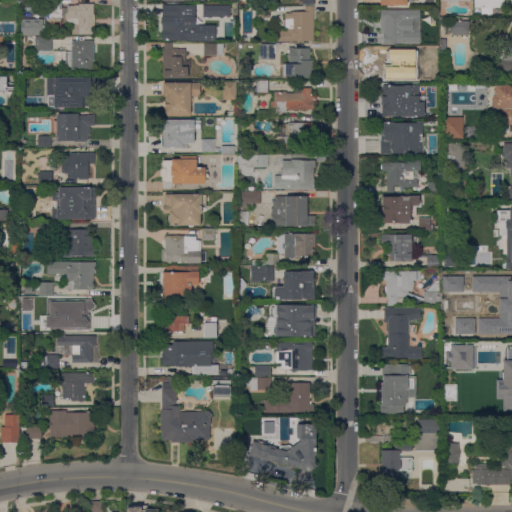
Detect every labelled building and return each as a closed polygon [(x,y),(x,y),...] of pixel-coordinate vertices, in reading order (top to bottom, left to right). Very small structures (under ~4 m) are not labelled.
[(94,4),(94,15),(95,15),(95,27),(94,27),(94,35),(79,35),(79,34),(72,34),(72,25),(67,25),(67,19),(66,19),(66,14),(62,14),(62,18),(61,18),(61,21),(49,21),(49,0),(62,0),(62,8),(67,8),(67,6),(74,6),(74,5),(79,5),(79,4),(94,4)] [(481,14),(481,7),(474,7),(474,3),(473,3),(473,0),(505,0),(505,8),(493,8),(493,14),(481,14)] [(161,5),(195,6),(195,17),(195,25),(215,26),(215,41),(160,41),(160,33),(161,33),(161,27),(161,17),(161,5)] [(231,5),(231,17),(226,17),(223,17),(219,17),(215,17),(215,16),(203,16),(203,5),(231,5)] [(258,18),(258,7),(270,7),(270,18),(258,18)] [(314,41),(292,41),(274,41),(275,31),(280,31),(280,32),(281,32),(281,31),(287,31),(287,29),(285,29),(285,27),(284,27),(284,21),(285,21),(285,13),(291,13),(291,11),(305,12),(305,7),(314,7),(314,41)] [(420,10),(420,43),(401,43),(401,42),(396,42),(396,44),(383,44),(383,33),(380,33),(380,10),(420,10)] [(21,35),(21,19),(43,19),(43,35),(21,35)] [(452,35),(452,31),(450,31),(450,21),(470,21),(470,31),(468,31),(468,35),(452,35)] [(511,71),(498,71),(497,59),(497,49),(498,49),(497,35),(509,35),(509,23),(511,23),(511,71)] [(52,37),(52,51),(35,51),(35,37),(52,37)] [(93,41),(93,46),(94,46),(94,60),(94,62),(92,62),(93,71),(72,71),(72,66),(65,66),(65,52),(72,52),(72,41),(93,41)] [(163,79),(163,50),(164,50),(164,44),(172,44),(172,49),(178,49),(178,50),(185,50),(186,60),(191,60),(191,69),(188,69),(188,78),(163,79)] [(223,44),(223,55),(217,55),(204,55),(204,44),(223,44)] [(274,59),(261,59),(261,44),(274,44),(274,59)] [(406,76),(397,76),(397,83),(387,83),(388,76),(386,76),(386,74),(386,70),(386,68),(385,68),(385,65),(382,65),(382,62),(381,62),(381,58),(382,58),(382,55),(383,55),(383,47),(401,47),(401,52),(396,52),(396,55),(407,55),(407,54),(409,54),(409,55),(411,55),(411,56),(412,56),(412,58),(411,58),(410,65),(406,65),(406,76)] [(285,63),(289,63),(289,52),(287,52),(287,50),(289,50),(289,48),(293,48),(310,48),(310,60),(313,60),(313,64),(314,64),(314,78),(285,78),(285,63)] [(434,70),(434,82),(423,83),(422,70),(434,70)] [(47,96),(46,97),(46,77),(95,78),(95,92),(93,92),(93,96),(91,96),(91,107),(53,107),(47,107),(47,96)] [(257,81),(268,81),(268,93),(257,93),(257,81)] [(223,82),(236,82),(236,100),(223,100),(223,82)] [(200,83),(200,97),(192,97),(193,100),(193,103),(192,106),(190,106),(190,113),(191,113),(191,117),(164,116),(165,97),(163,97),(163,83),(200,83)] [(403,117),(403,116),(393,116),(382,116),(382,104),(381,104),(381,88),(382,87),(382,85),(393,85),(393,86),(403,86),(403,85),(418,85),(418,102),(424,102),(424,117),(403,117)] [(511,85),(511,125),(501,125),(501,111),(486,111),(486,86),(495,86),(495,85),(511,85)] [(286,110),(286,113),(276,113),(276,108),(271,108),(271,101),(274,101),(274,92),(287,92),(287,93),(295,93),(295,88),(311,88),(311,95),(314,95),(314,96),(316,96),(316,102),(314,102),(314,110),(286,110)] [(436,106),(437,120),(426,120),(426,106),(436,106)] [(79,114),(79,115),(88,115),(95,115),(95,126),(90,126),(90,134),(88,134),(88,141),(86,141),(86,142),(77,142),(77,141),(57,141),(57,133),(53,133),(53,121),(57,121),(56,114),(79,114)] [(167,149),(167,147),(166,147),(166,142),(167,142),(167,138),(166,138),(166,134),(163,134),(162,120),(195,119),(195,132),(196,143),(189,143),(189,148),(167,149)] [(314,123),(314,130),(311,130),(311,143),(303,143),(303,149),(294,149),(294,148),(287,148),(287,144),(277,144),(277,136),(280,136),(280,124),(289,124),(289,122),(314,123)] [(387,136),(384,136),(384,135),(383,135),(383,132),(381,132),(381,122),(388,122),(388,123),(404,123),(417,123),(417,132),(413,132),(413,143),(407,143),(407,149),(403,149),(403,148),(387,148),(387,136)] [(463,139),(444,139),(444,141),(440,141),(440,137),(443,137),(442,125),(463,125),(463,139)] [(421,136),(437,135),(437,153),(421,154),(421,136)] [(51,136),(51,147),(38,147),(38,136),(51,136)] [(214,147),(222,148),(222,149),(220,149),(220,153),(202,153),(202,139),(214,139),(214,147)] [(463,143),(463,144),(465,144),(465,171),(463,171),(463,172),(445,172),(445,143),(463,143)] [(511,201),(508,201),(508,186),(510,186),(510,169),(505,169),(505,158),(504,158),(504,157),(502,157),(502,152),(503,152),(503,144),(511,144),(511,201)] [(87,153),(95,153),(95,164),(90,164),(89,178),(88,178),(88,180),(79,180),(79,178),(78,178),(78,179),(73,179),(73,178),(68,178),(68,173),(62,173),(62,162),(58,162),(58,153),(87,153)] [(239,155),(269,155),(269,167),(254,167),(254,173),(253,175),(251,176),(249,176),(247,176),(245,176),(244,175),(242,173),(242,170),(238,170),(239,155)] [(172,184),(172,183),(163,183),(163,181),(162,180),(162,179),(163,178),(162,178),(162,169),(163,169),(162,167),(162,166),(162,164),(164,160),(171,160),(171,159),(181,160),(181,156),(196,156),(196,160),(198,160),(198,167),(205,168),(205,170),(207,170),(207,174),(208,174),(209,176),(208,177),(207,178),(207,182),(205,182),(205,184),(172,184)] [(291,161),(291,159),(306,160),(316,160),(315,168),(314,168),(314,178),(314,190),(285,190),(285,189),(274,189),(275,176),(282,176),(282,161),(291,161)] [(417,188),(400,187),(400,185),(394,185),(394,193),(387,193),(387,172),(382,172),(382,163),(390,163),(390,162),(402,162),(406,163),(406,160),(421,161),(421,171),(413,172),(413,180),(417,180),(417,188)] [(53,172),(53,185),(39,185),(39,172),(53,172)] [(439,182),(439,194),(428,194),(428,182),(429,182),(439,182)] [(96,187),(96,199),(95,199),(95,205),(96,205),(96,219),(52,219),(52,209),(54,209),(54,201),(52,201),(52,193),(59,193),(59,187),(96,187)] [(261,192),(261,203),(247,203),(247,208),(241,208),(241,201),(239,201),(239,195),(241,195),(241,193),(261,192)] [(202,194),(202,195),(206,195),(206,196),(209,196),(209,201),(206,201),(206,208),(201,208),(201,222),(200,226),(170,226),(170,214),(163,214),(163,207),(165,207),(165,194),(202,194)] [(308,196),(307,216),(316,216),(316,226),(272,226),(272,208),(273,208),(273,201),(275,201),(275,196),(308,196)] [(382,197),(419,196),(419,206),(415,206),(415,214),(411,219),(412,223),(410,223),(400,224),(400,222),(382,223),(382,197)] [(511,268),(501,269),(501,262),(499,262),(499,255),(505,255),(506,228),(504,228),(505,219),(509,219),(509,209),(511,209),(511,268)] [(0,210),(8,210),(8,220),(0,220),(0,210)] [(249,227),(239,227),(240,211),(249,211),(249,227)] [(431,218),(431,225),(440,225),(440,231),(432,231),(419,231),(419,218),(431,218)] [(39,223),(53,223),(53,234),(39,234),(39,223)] [(48,257),(48,247),(55,247),(55,245),(65,245),(65,239),(66,239),(66,235),(65,235),(65,230),(66,230),(66,229),(70,229),(70,230),(89,230),(89,236),(93,236),(93,256),(70,256),(70,257),(48,257)] [(202,240),(202,230),(215,229),(215,240),(202,240)] [(315,246),(312,246),(312,258),(285,258),(285,254),(279,254),(279,265),(266,265),(266,254),(278,254),(278,234),(315,234),(315,246)] [(413,235),(413,261),(390,261),(390,255),(387,255),(387,243),(381,243),(381,234),(388,234),(413,235)] [(162,250),(165,250),(165,236),(175,236),(175,235),(179,235),(179,236),(184,236),(196,236),(196,240),(199,240),(199,241),(201,241),(201,252),(206,252),(206,262),(201,262),(201,263),(188,264),(188,262),(182,262),(182,263),(178,263),(178,262),(172,262),(172,263),(164,263),(164,262),(162,262),(162,250)] [(10,258),(10,243),(18,243),(18,258),(10,258)] [(443,252),(458,251),(459,266),(443,266),(443,252)] [(439,255),(439,267),(427,268),(427,256),(439,255)] [(95,262),(95,269),(96,269),(96,274),(93,274),(93,283),(95,284),(94,288),(93,288),(93,290),(66,290),(66,274),(47,274),(48,262),(95,262)] [(166,267),(189,267),(189,271),(199,271),(199,285),(191,285),(191,293),(183,293),(183,300),(164,300),(164,297),(163,297),(163,287),(162,287),(162,280),(166,280),(166,267)] [(275,277),(274,277),(274,282),(251,282),(251,267),(275,267),(275,277)] [(313,271),(313,286),(315,286),(315,299),(302,299),(302,300),(275,300),(275,299),(273,299),(273,288),(275,288),(275,286),(283,286),(283,282),(284,282),(284,272),(313,271)] [(388,297),(387,297),(387,292),(386,292),(386,287),(387,287),(387,281),(382,281),(382,271),(421,271),(421,281),(413,281),(413,291),(408,291),(408,304),(398,304),(398,306),(387,306),(388,297)] [(511,335),(502,335),(502,317),(508,317),(508,304),(511,304),(511,292),(509,292),(509,273),(511,273),(511,335)] [(467,295),(443,295),(444,274),(467,274),(467,295)] [(440,280),(440,292),(439,292),(439,306),(424,306),(424,291),(427,291),(427,289),(429,289),(437,280),(440,280)] [(54,296),(39,296),(39,283),(54,283),(54,296)] [(94,299),(94,332),(83,332),(83,325),(70,325),(70,323),(64,323),(64,318),(56,318),(56,310),(47,310),(47,299),(94,299)] [(316,319),(315,319),(315,327),(316,327),(316,337),(311,337),(311,338),(306,338),(306,337),(276,337),(276,316),(272,315),(272,308),(274,307),(274,306),(316,306),(316,319)] [(421,308),(421,320),(415,320),(415,321),(411,321),(411,323),(410,323),(410,330),(409,330),(409,348),(422,348),(422,359),(408,359),(408,358),(390,358),(382,358),(382,348),(388,348),(388,345),(387,345),(387,338),(388,338),(388,322),(384,322),(384,308),(421,308)] [(189,316),(189,324),(185,324),(185,332),(163,332),(163,318),(169,318),(169,316),(189,316)] [(205,338),(205,323),(211,323),(211,318),(216,317),(217,338),(205,338)] [(53,332),(40,331),(41,319),(53,319),(53,332)] [(57,336),(96,336),(96,347),(92,347),(92,363),(71,363),(72,345),(57,346),(57,336)] [(162,352),(163,352),(163,345),(172,345),(172,342),(213,341),(213,360),(211,360),(211,365),(218,365),(218,375),(193,375),(193,368),(188,368),(188,367),(177,367),(177,366),(166,366),(162,366),(162,352)] [(312,370),(308,370),(308,371),(303,371),(303,370),(291,370),(291,369),(284,369),(284,367),(282,367),(282,363),(276,363),(276,352),(279,352),(279,351),(277,350),(277,346),(279,342),(302,343),(302,342),(313,342),(313,345),(314,345),(313,349),(312,350),(312,370)] [(511,410),(511,346),(505,347),(505,359),(501,359),(501,379),(494,379),(494,399),(501,399),(501,411),(511,410)] [(59,369),(46,369),(47,368),(39,367),(39,356),(45,356),(45,355),(59,355),(59,369)] [(384,414),(384,406),(381,406),(381,383),(382,383),(382,364),(410,365),(410,375),(408,375),(408,378),(410,378),(410,387),(407,387),(407,390),(409,390),(408,398),(412,398),(412,413),(404,413),(404,414),(384,414)] [(271,365),(271,377),(255,377),(255,365),(271,365)] [(86,383),(86,387),(85,387),(85,395),(86,395),(86,398),(85,399),(85,402),(72,402),(72,401),(71,401),(71,398),(62,398),(62,386),(59,386),(59,384),(55,384),(55,374),(67,374),(67,373),(95,373),(95,383),(86,383)] [(240,378),(271,378),(271,390),(249,390),(249,384),(240,385),(240,378)] [(231,387),(230,387),(231,400),(214,400),(214,396),(213,396),(213,386),(213,381),(231,380),(231,387)] [(211,425),(210,425),(210,440),(196,440),(193,440),(193,443),(171,442),(171,440),(162,440),(162,430),(161,430),(161,409),(162,409),(162,382),(176,382),(176,404),(174,404),(174,406),(180,406),(180,412),(205,412),(206,411),(209,411),(212,414),(212,417),(211,417),(211,425)] [(310,404),(313,404),(314,413),(265,413),(265,400),(279,400),(279,402),(288,402),(288,389),(286,389),(286,388),(285,388),(285,387),(284,387),(284,384),(286,384),(286,383),(310,383),(310,404)] [(54,395),(54,407),(42,407),(41,395),(54,395)] [(470,405),(470,404),(477,404),(477,405),(483,405),(483,407),(491,407),(491,413),(482,414),(467,414),(467,413),(450,413),(450,405),(470,405)] [(50,419),(48,419),(48,411),(66,411),(66,413),(94,413),(94,436),(88,436),(87,435),(71,435),(71,437),(50,437),(50,419)] [(1,427),(5,427),(5,415),(19,415),(19,443),(1,443),(1,427)] [(440,419),(440,433),(418,433),(418,419),(440,419)] [(247,455),(289,467),(292,467),(300,470),(313,470),(314,424),(294,424),(294,445),(274,446),(270,445),(265,445),(255,441),(251,441),(247,455)] [(26,439),(26,426),(42,426),(42,439),(26,439)] [(446,443),(459,443),(459,449),(460,449),(460,459),(459,459),(459,465),(446,465),(446,443)] [(395,450),(395,444),(412,444),(412,451),(399,451),(400,452),(401,454),(401,455),(400,456),(399,456),(399,458),(412,458),(412,471),(398,470),(399,472),(399,475),(398,476),(398,479),(381,479),(381,451),(395,450)] [(511,480),(510,480),(510,485),(477,485),(477,484),(473,484),(472,470),(475,470),(475,466),(478,465),(478,464),(489,464),(489,469),(503,469),(504,468),(500,463),(507,456),(505,454),(511,446),(511,480)] [(466,492),(467,479),(442,479),(442,492),(466,492)] [(100,501),(101,511),(91,511),(90,501),(100,501)]
